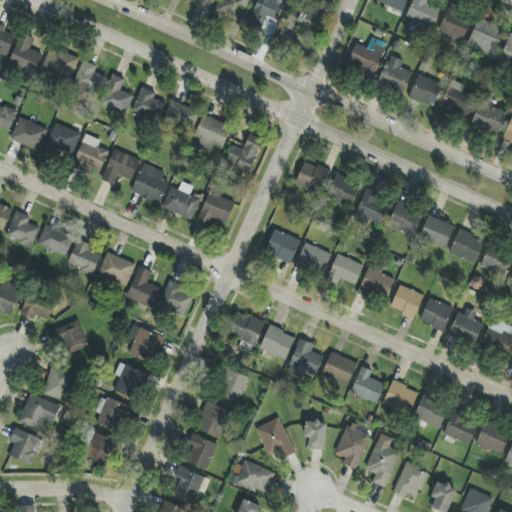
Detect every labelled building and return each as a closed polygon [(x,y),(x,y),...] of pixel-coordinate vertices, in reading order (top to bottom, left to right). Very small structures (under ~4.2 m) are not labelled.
[(213,0),(197,0),(196,4),(210,9),(213,0)] [(233,4),(223,0),(220,0),(215,12),(228,17),(233,4)] [(257,0),(247,24),(262,30),(267,17),(277,21),(285,0),(257,0)] [(404,12),(407,0),(377,0),(376,2),(404,12)] [(431,29),(443,4),(434,0),(413,0),(405,17),(431,29)] [(313,31),(318,11),(294,5),(289,25),(313,31)] [(462,42),(472,17),(448,7),(438,32),(462,42)] [(492,58),(505,30),(479,18),(466,47),(492,58)] [(3,31),(5,27),(0,24),(0,55),(6,58),(16,37),(3,31)] [(29,49),(34,40),(22,34),(7,64),(22,71),(20,76),(30,81),(43,55),(29,49)] [(511,65),(511,36),(509,35),(500,61),(511,65)] [(356,43),(346,66),(373,77),(387,44),(372,38),(367,48),(356,43)] [(72,78),(78,57),(49,48),(43,70),(72,78)] [(403,61),(390,55),(377,83),(403,94),(412,73),(400,67),(403,61)] [(106,77),(95,72),(97,66),(83,61),(73,85),(98,95),(106,77)] [(121,91),(125,78),(111,74),(101,106),(127,115),(133,95),(121,91)] [(410,100),(434,106),(441,82),(417,75),(410,100)] [(439,111),(466,122),(476,97),(449,85),(439,111)] [(154,99),(156,92),(140,88),(133,112),(160,120),(164,102),(154,99)] [(196,110),(170,102),(164,121),(190,129),(196,110)] [(471,126),(498,136),(506,112),(480,102),(471,126)] [(0,128),(8,132),(17,112),(0,105),(0,128)] [(223,150),(232,126),(203,115),(194,140),(223,150)] [(511,117),(503,139),(511,143),(511,117)] [(47,128),(18,118),(11,141),(39,151),(47,128)] [(81,134),(55,123),(43,151),(58,158),(61,151),(72,155),(81,134)] [(98,148),(101,140),(85,134),(73,166),(99,175),(108,151),(98,148)] [(264,141),(250,135),(242,150),(234,146),(225,163),(247,175),(264,141)] [(140,160),(113,150),(102,181),(115,186),(118,176),(132,181),(140,160)] [(330,171),(304,162),(295,186),(321,195),(330,171)] [(163,180),(165,172),(143,164),(132,194),(160,204),(168,181),(163,180)] [(326,197),(350,207),(360,185),(335,174),(326,197)] [(171,187),(162,208),(192,220),(200,200),(190,195),(193,187),(182,182),(178,190),(171,187)] [(381,226),(393,201),(367,189),(353,219),(364,225),(367,219),(381,226)] [(197,224),(209,228),(212,219),(227,225),(235,202),(208,193),(197,224)] [(0,230),(3,232),(13,209),(0,203),(0,230)] [(389,229),(416,236),(423,211),(396,204),(389,229)] [(6,237),(31,248),(40,228),(28,223),(30,217),(16,212),(6,237)] [(446,249),(454,225),(427,216),(420,241),(446,249)] [(65,257),(74,236),(45,225),(37,246),(65,257)] [(265,253),(292,263),(300,240),(273,230),(265,253)] [(449,254),(475,264),(485,241),(459,230),(449,254)] [(94,275),(101,255),(89,251),(91,245),(77,240),(68,266),(94,275)] [(331,254),(305,243),(296,265),(322,276),(331,254)] [(511,256),(511,254),(489,245),(480,267),(503,277),(511,256)] [(128,286),(135,263),(106,254),(99,276),(128,286)] [(363,264),(337,255),(327,280),(338,284),(340,279),(355,285),(363,264)] [(384,268),(370,263),(359,291),(386,302),(394,279),(382,274),(384,268)] [(128,299),(154,307),(160,288),(148,284),(152,271),(138,267),(128,299)] [(0,311),(13,315),(22,287),(4,282),(3,285),(0,284),(0,311)] [(195,293),(169,282),(159,307),(184,318),(195,293)] [(390,309),(415,318),(423,295),(399,286),(390,309)] [(49,320),(55,302),(28,293),(20,316),(34,320),(36,316),(49,320)] [(444,332),(453,309),(429,298),(420,322),(444,332)] [(476,315),(459,309),(449,334),(475,344),(483,323),(474,320),(476,315)] [(264,322),(237,312),(229,334),(241,338),(238,346),(253,352),(264,322)] [(88,346),(78,320),(56,329),(67,355),(88,346)] [(128,354),(149,363),(160,336),(134,326),(129,339),(134,341),(128,354)] [(286,360),(296,337),(269,326),(259,349),(286,360)] [(314,345),(301,339),(286,373),(300,380),(304,372),(315,377),(324,357),(311,351),(314,345)] [(321,375),(347,387),(357,364),(332,352),(321,375)] [(115,375),(120,377),(114,391),(137,401),(148,374),(120,363),(115,375)] [(74,372),(50,366),(44,396),(68,401),(74,372)] [(369,378),(372,371),(361,367),(351,394),(378,404),(385,384),(369,378)] [(239,404),(249,377),(228,369),(219,397),(239,404)] [(384,405),(411,413),(418,391),(391,382),(384,405)] [(54,424),(60,404),(28,395),(20,424),(41,430),(44,421),(54,424)] [(441,428),(449,404),(422,395),(414,420),(441,428)] [(96,424),(119,433),(129,406),(101,396),(95,413),(99,414),(96,424)] [(219,438),(230,411),(208,402),(197,429),(219,438)] [(443,434),(469,446),(480,421),(454,409),(443,434)] [(269,456),(280,451),(284,458),(296,453),(279,418),(256,429),(269,456)] [(324,450),(327,423),(306,421),(304,438),(309,438),(308,448),(324,450)] [(477,447),(503,454),(510,430),(483,423),(477,447)] [(345,458),(343,464),(356,470),(370,436),(347,426),(335,454),(345,458)] [(10,457),(33,465),(42,439),(14,429),(10,442),(14,444),(10,457)] [(87,459),(107,465),(115,440),(94,434),(87,459)] [(206,471),(218,445),(195,434),(183,460),(206,471)] [(372,483),(386,488),(400,452),(389,448),(392,439),(380,434),(366,471),(376,474),(372,483)] [(275,473),(245,461),(236,484),(266,495),(275,473)] [(417,500),(428,472),(405,463),(394,492),(417,500)] [(175,477),(180,479),(173,496),(194,503),(204,476),(178,467),(175,477)] [(431,497),(435,499),(432,509),(440,511),(448,511),(457,489),(437,482),(431,497)] [(487,511),(494,499),(471,489),(460,511),(487,511)] [(238,511),(259,511),(261,506),(243,500),(238,511)] [(161,511),(187,511),(188,511),(167,501),(161,511)]
